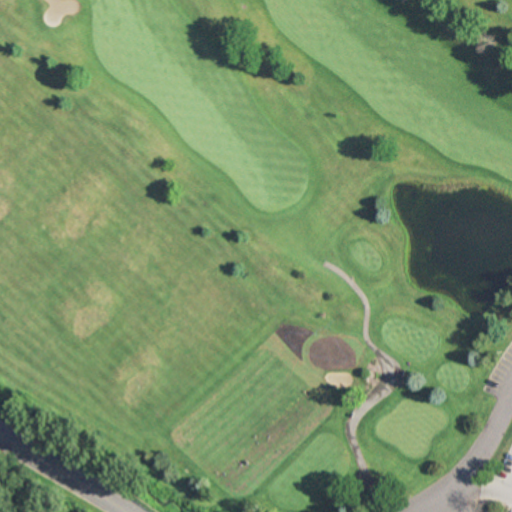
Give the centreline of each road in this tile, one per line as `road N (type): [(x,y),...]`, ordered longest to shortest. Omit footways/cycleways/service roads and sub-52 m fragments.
road 1 (residential): [(418,511),(468,473),(511,382)]
road 2 (secondary): [(0,432),(123,511)]
